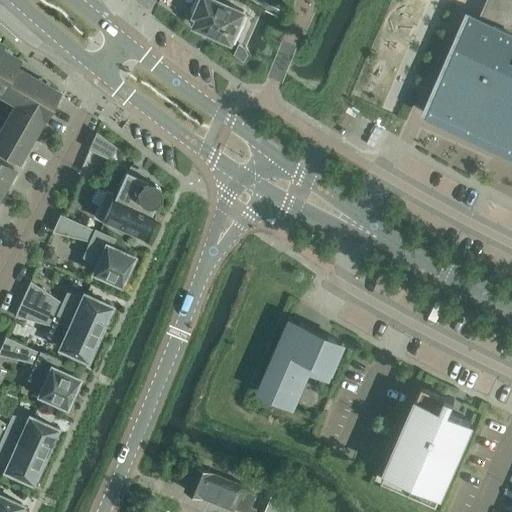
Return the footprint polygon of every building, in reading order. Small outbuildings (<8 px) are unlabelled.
[(232,43),(241,23),(239,22),(243,11),(217,0),(201,0),(195,14),(199,16),(195,25),(227,38),(226,40),(232,43)] [(511,0),(490,0),(482,18),(470,13),(470,14),(471,15),(428,114),(427,113),(426,114),(511,151),(511,0)] [(0,90),(13,66),(14,66),(18,59),(0,48),(0,90)] [(5,153),(17,160),(42,116),(43,117),(57,91),(14,66),(13,66),(0,90),(0,93),(16,102),(0,129),(0,150),(5,153)] [(89,148),(110,158),(116,146),(96,132),(89,148)] [(14,167),(0,159),(0,184),(3,186),(14,167)] [(94,216),(141,237),(145,228),(147,229),(150,220),(148,220),(152,211),(150,210),(157,196),(158,192),(157,188),(155,185),(152,183),(144,179),(145,175),(129,168),(128,172),(126,171),(115,194),(106,190),(94,216)] [(52,231),(90,241),(84,255),(96,264),(93,271),(120,283),(133,255),(110,245),(113,237),(60,214),(52,231)] [(47,247),(42,260),(55,265),(57,259),(54,249),(47,247)] [(63,302),(30,280),(22,298),(98,332),(111,305),(83,292),(82,296),(67,293),(63,302)] [(14,315),(53,325),(48,335),(61,343),(59,347),(86,359),(98,332),(22,298),(14,315)] [(342,342),(291,320),(259,393),(286,404),(305,359),(330,370),(342,342)] [(0,347),(0,353),(36,363),(29,378),(41,386),(38,393),(66,405),(78,377),(55,367),(58,360),(5,336),(0,347)] [(454,399),(422,386),(381,480),(436,503),(472,422),(470,421),(470,422),(449,412),(454,399)] [(8,425),(0,419),(0,434),(44,454),(56,427),(29,415),(27,419),(13,415),(8,425)] [(0,460),(6,465),(4,469),(32,481),(44,454),(0,434),(0,460)] [(195,465),(184,490),(234,510),(235,508),(244,511),(254,511),(256,508),(251,506),(256,494),(243,489),(244,485),(195,465)] [(0,511),(17,511),(22,504),(0,493),(0,511)] [(310,511),(271,496),(263,511),(310,511)]
